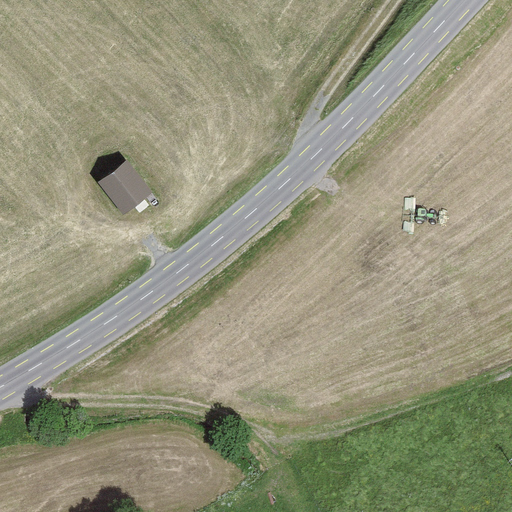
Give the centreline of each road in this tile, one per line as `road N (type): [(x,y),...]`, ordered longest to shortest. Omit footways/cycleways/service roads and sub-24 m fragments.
road 1 (secondary): [(0,386),(148,294),(250,213),(364,110),(466,0)]
road 2 (track): [(0,392),(95,404),(162,400),(274,443),(277,474),(219,511)]
road 3 (track): [(274,443),(358,424),(511,367)]
